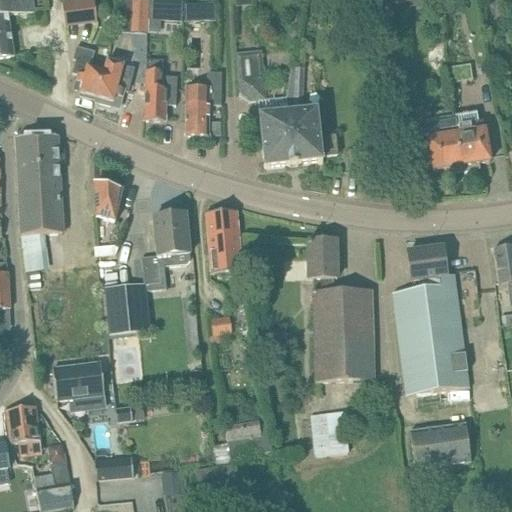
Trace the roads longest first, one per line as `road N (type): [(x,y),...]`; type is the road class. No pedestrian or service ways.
road 1 (tertiary): [(511,216),(469,224),(371,220),(285,206),(4,94)]
road 2 (residential): [(0,395),(20,332),(4,94)]
